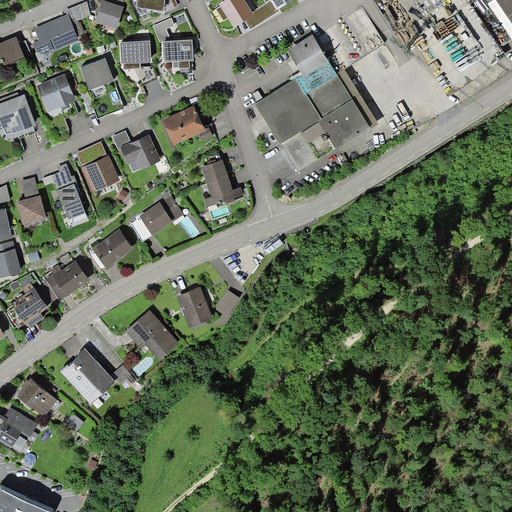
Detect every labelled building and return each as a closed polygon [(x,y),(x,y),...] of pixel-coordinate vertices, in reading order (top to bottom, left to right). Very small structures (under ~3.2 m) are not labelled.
[(110,0),(110,2),(102,0),(95,22),(104,25),(115,29),(117,29),(124,7),(123,7),(125,0),(110,0)] [(137,0),(136,8),(151,10),(151,11),(163,13),(178,6),(175,0),(137,0)] [(244,20),(253,14),(252,13),(244,0),(225,0),(219,4),(220,6),(228,18),(234,27),(244,20)] [(280,10),(279,8),(276,9),(270,0),(266,3),(252,13),(253,14),(244,20),(250,30),(280,10)] [(270,0),(276,9),(279,8),(290,0),(270,0)] [(511,39),(511,23),(496,0),(493,0),(488,4),(511,40),(511,39)] [(511,0),(496,0),(511,23),(511,0)] [(87,1),(80,4),(84,18),(91,15),(87,1)] [(68,14),(77,36),(86,33),(80,19),(84,18),(80,4),(65,10),(67,15),(68,14)] [(228,18),(220,6),(216,9),(223,21),(228,18)] [(67,15),(34,28),(40,40),(33,43),(36,52),(47,56),(48,57),(50,52),(53,50),(54,52),(79,41),(77,36),(68,14),(67,15)] [(175,25),(171,18),(153,26),(160,42),(163,42),(163,41),(171,41),(166,29),(175,25)] [(300,71),(303,75),(328,59),(312,35),(287,51),(300,71)] [(16,37),(0,43),(0,55),(4,65),(24,57),(19,43),(16,37)] [(24,57),(31,54),(26,40),(19,43),(24,57)] [(171,41),(163,41),(163,42),(164,62),(178,61),(190,61),(194,60),(192,40),(171,41)] [(150,41),(120,42),(121,64),(123,64),(123,69),(141,68),(141,63),(151,62),(150,41)] [(47,56),(36,52),(35,54),(39,62),(47,58),(47,56)] [(106,58),(81,68),(89,90),(114,81),(106,58)] [(328,59),(303,75),(291,82),(255,104),(297,171),(370,126),(337,74),(328,59)] [(190,68),(190,61),(178,61),(178,69),(190,68)] [(345,69),(337,74),(370,126),(371,128),(379,124),(345,69)] [(289,78),(291,82),(303,75),(300,71),(289,78)] [(65,74),(36,85),(48,113),(76,101),(65,74)] [(0,98),(0,103),(19,96),(18,92),(0,98)] [(0,103),(0,121),(3,128),(4,128),(10,126),(13,132),(13,133),(36,125),(25,94),(19,96),(0,103)] [(195,105),(162,120),(174,145),(199,134),(206,131),(205,129),(195,105)] [(10,126),(4,128),(6,134),(13,132),(10,126)] [(209,127),(205,129),(206,131),(199,134),(202,141),(213,136),(209,127)] [(120,147),(131,142),(126,130),(112,136),(119,150),(121,149),(120,147)] [(120,147),(121,149),(128,164),(136,161),(141,170),(161,160),(149,134),(131,142),(120,147)] [(107,154),(101,141),(76,152),(82,165),(107,154)] [(108,156),(82,167),(94,193),(120,181),(108,156)] [(208,164),(201,167),(211,197),(204,199),(206,207),(244,195),(241,187),(232,190),(222,160),(216,162),(208,164)] [(56,187),(73,181),(71,176),(66,163),(58,167),(60,172),(51,175),(54,182),(56,187)] [(45,185),(54,182),(51,175),(43,178),(45,185)] [(74,175),(71,176),(73,181),(56,187),(57,190),(74,183),(78,192),(81,191),(74,175)] [(21,181),(26,199),(40,195),(35,177),(21,181)] [(74,183),(57,190),(69,219),(86,213),(78,192),(74,183)] [(6,184),(0,187),(0,201),(0,203),(10,200),(6,184)] [(122,189),(117,198),(123,202),(129,192),(122,189)] [(26,199),(17,201),(23,224),(47,218),(41,195),(40,195),(26,199)] [(139,216),(140,217),(152,236),(173,222),(184,214),(172,196),(161,203),(160,202),(139,216)] [(6,208),(0,209),(0,233),(11,231),(6,208)] [(143,242),(152,236),(140,217),(131,224),(143,242)] [(119,228),(92,248),(106,268),(113,263),(134,248),(119,228)] [(11,231),(0,233),(0,241),(12,239),(11,231)] [(0,252),(15,248),(13,241),(0,244),(0,252)] [(15,248),(0,252),(0,277),(21,272),(15,248)] [(40,260),(37,251),(28,254),(31,263),(40,260)] [(90,280),(76,260),(62,270),(58,264),(51,269),(52,270),(43,277),(47,281),(41,285),(53,302),(59,298),(61,301),(90,280)] [(30,282),(32,285),(36,282),(30,274),(19,280),(23,287),(30,282)] [(32,285),(30,282),(23,287),(22,288),(26,294),(11,304),(14,308),(8,312),(18,328),(25,323),(28,327),(30,326),(31,327),(44,318),(41,313),(48,307),(47,305),(53,302),(41,285),(35,289),(32,285)] [(213,318),(200,287),(177,297),(189,328),(213,318)] [(239,297),(228,290),(216,309),(227,316),(239,297)] [(179,343),(150,310),(126,331),(142,349),(146,345),(159,361),(179,343)] [(85,349),(60,371),(91,405),(116,382),(115,381),(110,376),(85,349)] [(123,365),(110,376),(115,381),(117,379),(121,383),(131,374),(123,365)] [(31,378),(16,395),(43,418),(58,400),(31,378)] [(4,417),(0,414),(0,441),(12,448),(12,447),(19,436),(21,432),(28,436),(30,437),(33,431),(38,424),(10,407),(4,417)] [(73,413),(65,423),(77,432),(84,422),(73,413)] [(39,434),(33,431),(30,437),(28,436),(28,438),(34,442),(39,434)] [(27,440),(19,436),(12,447),(20,451),(27,440)] [(50,511),(1,489),(0,489),(0,511),(50,511)]
